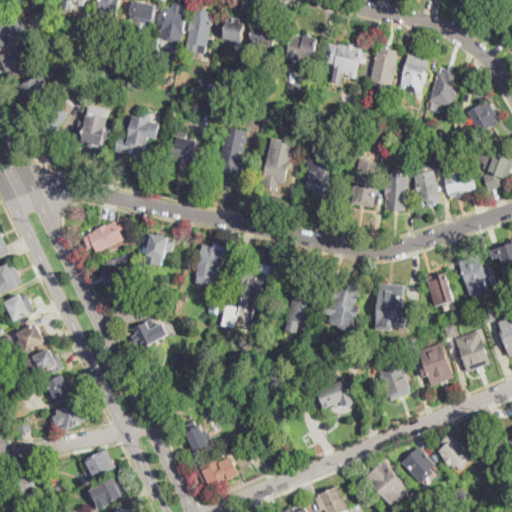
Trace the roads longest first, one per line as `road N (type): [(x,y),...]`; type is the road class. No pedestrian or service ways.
road 1 (residential): [(11,198),(34,188),(99,192),(365,249),(410,244),(511,207),(489,57),(417,16),(334,0)]
road 2 (primary): [(194,511),(0,119)]
road 3 (primary): [(0,175),(165,511)]
road 4 (residential): [(211,511),(511,387)]
road 5 (residential): [(0,456),(150,424)]
